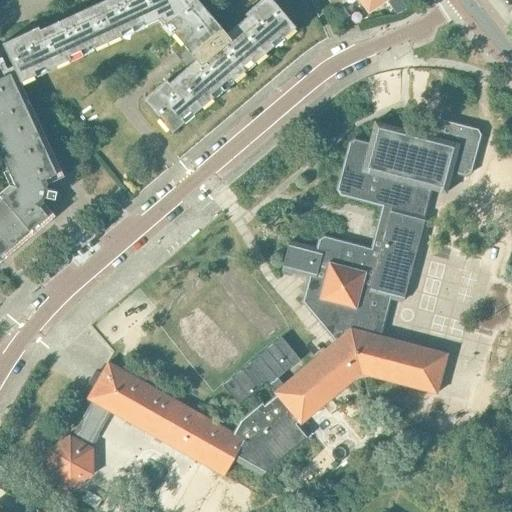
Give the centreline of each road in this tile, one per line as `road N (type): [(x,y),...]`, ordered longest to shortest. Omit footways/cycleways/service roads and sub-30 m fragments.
road 1 (residential): [(190,181),(334,68),(467,2)]
road 2 (residential): [(0,375),(32,319),(190,181)]
road 3 (residential): [(190,181),(122,102),(167,65)]
